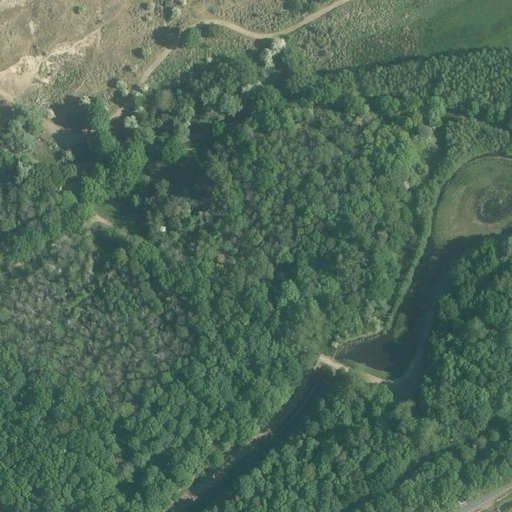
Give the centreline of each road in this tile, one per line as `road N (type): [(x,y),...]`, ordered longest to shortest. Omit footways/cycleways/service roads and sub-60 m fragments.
road 1 (track): [(320,358),(149,248)]
road 2 (track): [(350,511),(511,421)]
